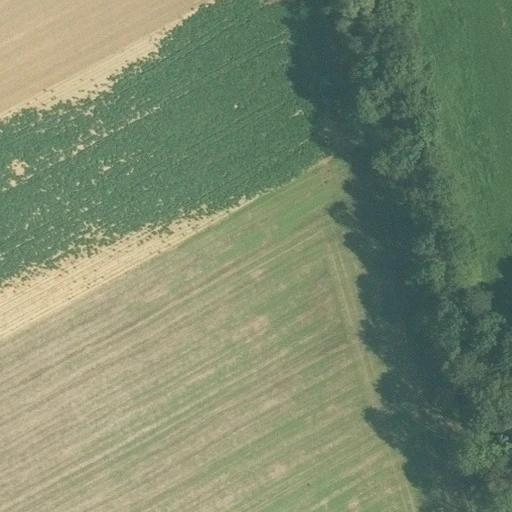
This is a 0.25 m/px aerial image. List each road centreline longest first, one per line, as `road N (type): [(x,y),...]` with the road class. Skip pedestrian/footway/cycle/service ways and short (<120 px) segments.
road 1 (track): [(319,0),(475,511)]
road 2 (track): [(511,488),(360,0)]
